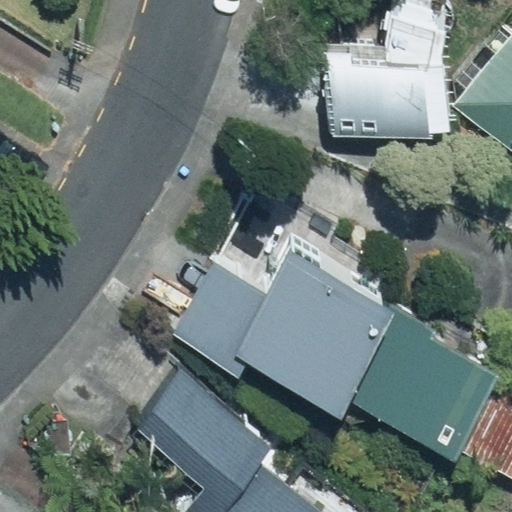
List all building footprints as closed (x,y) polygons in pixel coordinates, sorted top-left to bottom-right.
[(432,0),(327,0),(331,49),(321,50),(327,126),(441,117),(432,0)] [(511,141),(511,18),(452,93),(511,141)] [(296,204),(252,178),(207,255),(174,236),(150,275),(186,296),(171,323),(234,360),(242,347),(324,395),(387,290),(373,282),(386,261),(334,231),(339,221),(299,198),(296,204)] [(449,444),(498,354),(389,295),(340,385),(449,444)] [(511,361),(501,355),(452,445),(511,477),(511,361)] [(385,511),(323,461),(309,478),(259,438),(268,427),(184,358),(84,480),(123,511),(385,511)]
